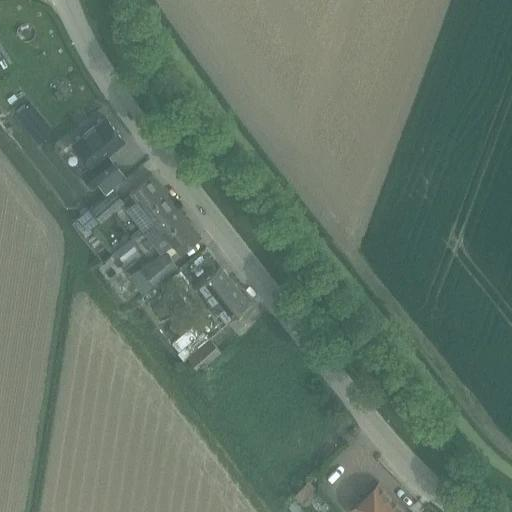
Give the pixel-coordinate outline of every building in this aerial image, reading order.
[(31,102),(14,115),(24,129),(31,123),(36,120),(41,115),(31,102)] [(71,144),(89,167),(81,174),(91,187),(116,167),(106,155),(124,142),(105,118),(71,144)] [(126,207),(143,229),(177,204),(152,172),(130,189),(137,198),(126,207)] [(115,189),(93,206),(103,219),(125,202),(115,189)] [(177,204),(143,229),(159,250),(165,245),(167,247),(172,244),(179,253),(201,236),(177,204)] [(142,268),(141,269),(153,283),(154,283),(155,285),(178,266),(164,249),(142,268)] [(226,321),(249,303),(218,265),(195,284),(226,321)] [(141,267),(128,277),(141,294),(154,283),(153,283),(141,269),(142,268),(141,267)] [(210,339),(188,357),(198,371),(221,354),(210,339)] [(354,511),(407,511),(408,510),(379,479),(353,506),(351,507),(354,511)]
